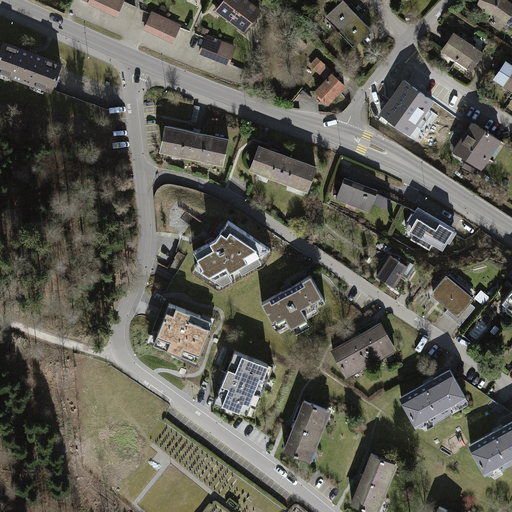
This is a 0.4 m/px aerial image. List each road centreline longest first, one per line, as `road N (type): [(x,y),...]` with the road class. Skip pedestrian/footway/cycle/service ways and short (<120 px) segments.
road 1 (residential): [(329,511),(126,363),(121,336),(147,256),(142,175)]
road 2 (residential): [(142,175),(182,176),(225,191),(511,388)]
road 3 (secondary): [(137,59),(343,133)]
road 4 (secondary): [(343,133),(511,231)]
road 5 (track): [(343,133),(318,214),(337,236),(371,254)]
road 6 (secondary): [(0,0),(137,59)]
road 7 (residential): [(511,124),(404,50)]
road 8 (track): [(0,319),(121,353)]
